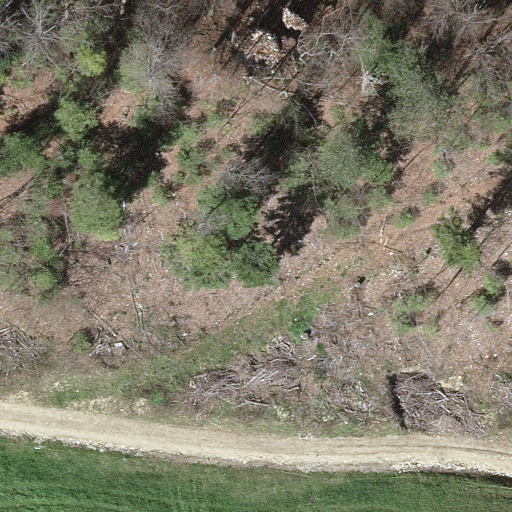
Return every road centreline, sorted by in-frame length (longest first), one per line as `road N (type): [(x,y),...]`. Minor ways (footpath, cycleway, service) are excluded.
road 1 (track): [(2,411),(190,366),(511,185)]
road 2 (track): [(0,411),(511,464)]
